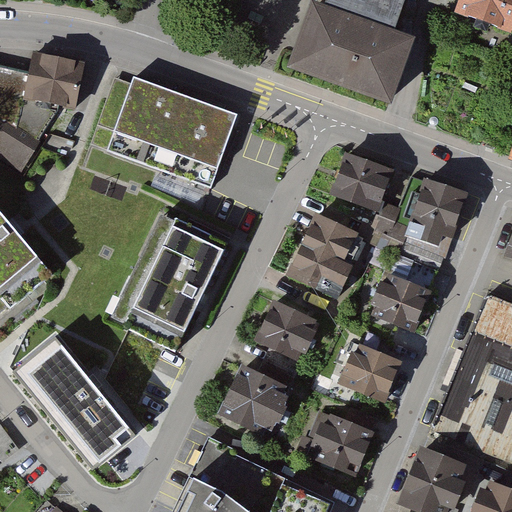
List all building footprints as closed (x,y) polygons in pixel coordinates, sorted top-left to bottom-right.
[(326,0),(324,8),(301,0),(277,71),(386,109),(410,40),(395,35),(407,0),(326,0)] [(508,37),(511,28),(511,0),(455,0),(451,10),(508,37)] [(79,111),(82,61),(33,51),(28,74),(0,67),(0,158),(30,171),(62,112),(79,111)] [(246,114),(131,72),(103,148),(219,190),(246,114)] [(397,167),(345,149),(330,194),(381,212),(397,167)] [(470,194),(423,178),(404,236),(451,251),(470,194)] [(372,232),(321,207),(287,277),(339,301),(372,232)] [(0,320),(2,323),(57,276),(0,208),(0,320)] [(234,246),(161,211),(109,319),(182,354),(234,246)] [(439,275),(393,256),(368,314),(413,333),(439,275)] [(511,302),(488,292),(468,338),(492,349),(463,414),(511,435),(511,302)] [(301,362),(319,322),(268,300),(251,340),(301,362)] [(60,337),(14,375),(93,472),(140,435),(60,337)] [(407,365),(356,341),(336,384),(388,407),(407,365)] [(292,394),(240,367),(214,418),(267,444),(292,394)] [(372,433),(325,410),(302,459),(348,482),(372,433)] [(326,511),(327,511),(280,480),(213,437),(165,511),(326,511)] [(452,511),(471,468),(419,447),(392,511),(394,511),(452,511)] [(511,511),(511,486),(487,478),(474,511),(511,511)]
